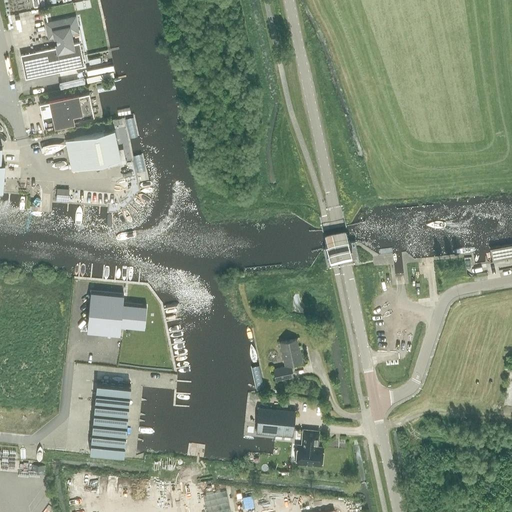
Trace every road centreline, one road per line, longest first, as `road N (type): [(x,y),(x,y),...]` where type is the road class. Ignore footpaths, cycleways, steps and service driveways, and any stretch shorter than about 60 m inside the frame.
road 1 (secondary): [(374,399),(288,0)]
road 2 (unclassified): [(374,399),(397,396),(415,382),(447,296),(511,280)]
road 3 (unclassified): [(69,365),(64,415),(33,441),(0,438)]
